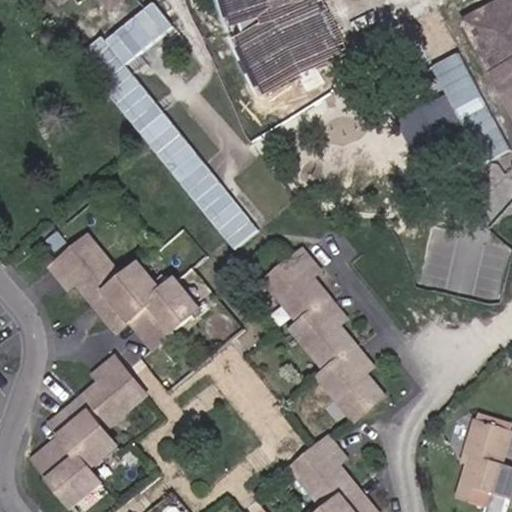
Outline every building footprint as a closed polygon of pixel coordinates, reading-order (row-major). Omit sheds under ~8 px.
[(219,0),(227,30),(236,26),(241,33),(234,38),(262,93),(345,54),(318,4),(316,0),(219,0)] [(511,66),(511,0),(510,0),(468,22),(496,75),(511,66)] [(114,10),(123,2),(107,1),(114,10)] [(511,66),(496,75),(511,109),(511,66)] [(125,282),(91,240),(55,269),(66,282),(78,271),(83,278),(78,282),(98,305),(125,282)] [(333,300),(315,279),(310,283),(305,277),(317,266),(305,252),(268,283),(302,325),(333,300)] [(315,279),(322,273),(317,266),(305,277),(310,283),(315,279)] [(133,321),(165,295),(142,268),(125,282),(98,305),(115,326),(128,315),(133,321)] [(78,282),(83,278),(78,271),(66,282),(71,288),(78,282)] [(170,337),(202,310),(180,283),(165,295),(133,321),(150,342),(164,331),(170,337)] [(330,373),(360,348),(342,327),(337,331),(332,325),(345,315),(333,300),(302,325),(295,331),(330,373)] [(120,332),(133,321),(128,315),(115,326),(120,332)] [(342,327),(350,321),(345,315),(332,325),(337,331),(342,327)] [(156,349),(170,337),(164,331),(150,342),(156,349)] [(388,398),(370,375),(365,379),(360,373),(372,363),(360,348),(330,373),(322,379),(358,423),(388,398)] [(105,431),(147,397),(118,361),(105,371),(115,384),(109,389),(105,384),(82,403),(105,431)] [(370,375),(377,369),(372,363),(360,373),(365,379),(370,375)] [(115,384),(105,371),(99,376),(105,384),(109,389),(115,384)] [(105,431),(82,403),(61,420),(72,433),(65,438),(91,470),(119,448),(105,431)] [(511,423),(481,413),(479,421),(511,431),(511,423)] [(72,433),(61,420),(54,425),(65,438),(72,433)] [(511,501),(511,500),(511,467),(505,466),(511,441),(511,431),(479,421),(468,455),(473,457),(460,500),(491,510),(495,495),(511,501)] [(91,470),(65,438),(44,456),(55,469),(49,475),(76,508),(103,485),(91,470)] [(331,511),(358,490),(338,467),(333,471),(328,465),(341,455),(330,442),(295,471),(328,511),(331,511)] [(338,467),(346,461),(341,455),(328,465),(333,471),(338,467)] [(55,469),(44,456),(38,461),(49,475),(55,469)] [(373,511),(375,511),(358,490),(331,511),(373,511)]
